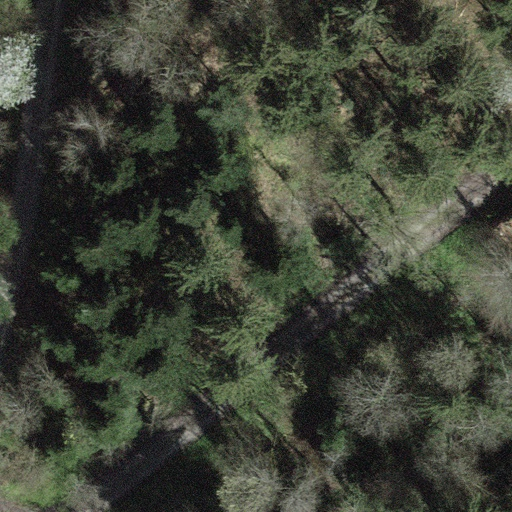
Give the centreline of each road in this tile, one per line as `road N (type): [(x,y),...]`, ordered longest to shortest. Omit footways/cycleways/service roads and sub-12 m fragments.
road 1 (track): [(86,511),(511,197)]
road 2 (track): [(0,332),(50,0)]
